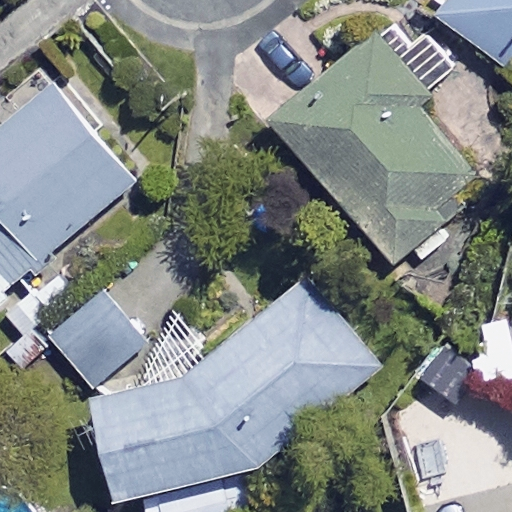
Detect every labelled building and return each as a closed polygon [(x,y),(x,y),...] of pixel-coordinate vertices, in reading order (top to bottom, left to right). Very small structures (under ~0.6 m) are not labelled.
[(511,0),(463,0),(453,14),(511,61),(511,0)] [(443,85),(399,29),(289,116),(351,194),(331,210),(382,273),(491,186),(423,101),(443,85)] [(0,304),(149,178),(68,81),(0,138),(0,304)] [(393,369),(321,273),(154,399),(117,403),(140,499),(168,492),(173,511),(250,511),(252,476),(393,369)] [(154,341),(111,287),(60,327),(104,382),(154,341)] [(511,314),(506,312),(481,375),(511,387),(511,314)] [(507,466),(486,398),(411,421),(432,489),(507,466)]
